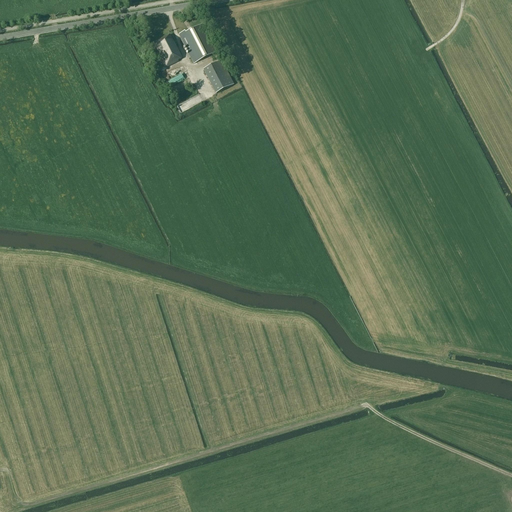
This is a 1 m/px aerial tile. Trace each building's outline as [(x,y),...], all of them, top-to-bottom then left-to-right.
[(193,64),(216,53),(208,35),(202,25),(185,33),(185,32),(179,35),(193,64)] [(177,61),(181,59),(170,35),(154,43),(165,68),(178,62),(177,61)] [(215,95),(234,85),(221,61),(202,71),(215,95)] [(185,79),(181,73),(188,69),(185,65),(171,73),(174,78),(169,81),(172,86),(185,79)] [(178,105),(180,111),(206,100),(203,94),(178,105)]
